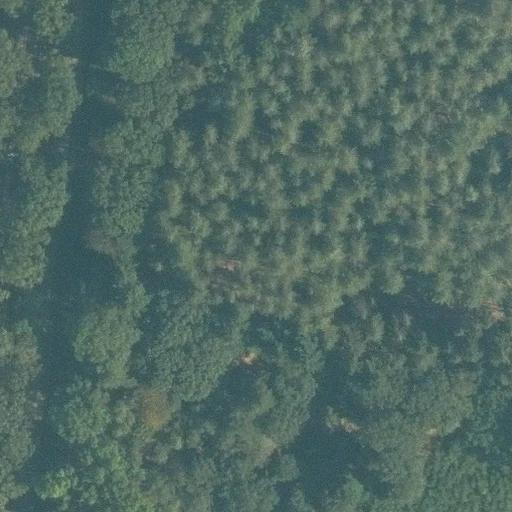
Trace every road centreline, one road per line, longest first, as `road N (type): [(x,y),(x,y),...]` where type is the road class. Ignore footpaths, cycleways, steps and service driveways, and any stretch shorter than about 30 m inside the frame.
road 1 (track): [(162,511),(357,391),(45,283)]
road 2 (secondary): [(0,241),(28,0)]
road 3 (track): [(40,334),(133,511)]
road 4 (track): [(357,391),(510,439)]
